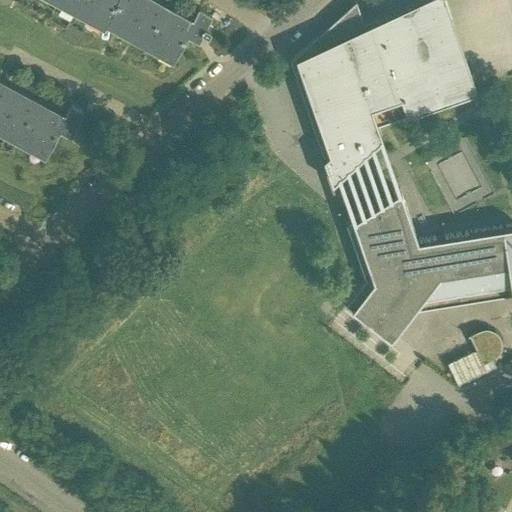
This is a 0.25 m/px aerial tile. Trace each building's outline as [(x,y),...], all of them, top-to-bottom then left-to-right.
[(55,0),(103,26),(105,22),(171,58),(186,31),(197,37),(201,30),(207,34),(210,28),(204,24),(210,14),(198,7),(189,23),(147,0),(55,0)] [(331,181),(381,136),(377,123),(476,88),(445,0),(413,0),(364,23),(355,0),(354,0),(289,59),(331,181)] [(0,130),(44,154),(58,127),(69,133),(82,109),(70,103),(62,118),(0,85),(0,130)] [(451,197),(479,184),(457,133),(428,146),(451,197)] [(511,223),(417,239),(399,188),(346,222),(365,277),(345,302),(390,337),(413,308),(511,292),(511,295),(511,223)] [(449,359),(459,382),(498,364),(494,356),(495,356),(496,356),(496,355),(497,355),(497,354),(498,354),(498,353),(499,353),(499,352),(500,352),(500,351),(501,351),(501,350),(502,350),(502,349),(502,348),(503,347),(503,346),(503,345),(503,344),(504,344),(504,343),(504,342),(504,341),(504,340),(504,339),(503,339),(503,338),(503,337),(503,336),(502,335),(502,334),(501,333),(501,332),(500,332),(500,331),(499,331),(499,330),(498,330),(498,329),(497,329),(497,328),(496,328),(495,328),(495,327),(494,327),(493,326),(492,326),(491,326),(490,326),(489,326),(488,326),(487,326),(486,326),(485,326),(484,326),(483,326),(482,326),(482,327),(481,327),(471,331),(478,346),(449,359)]
